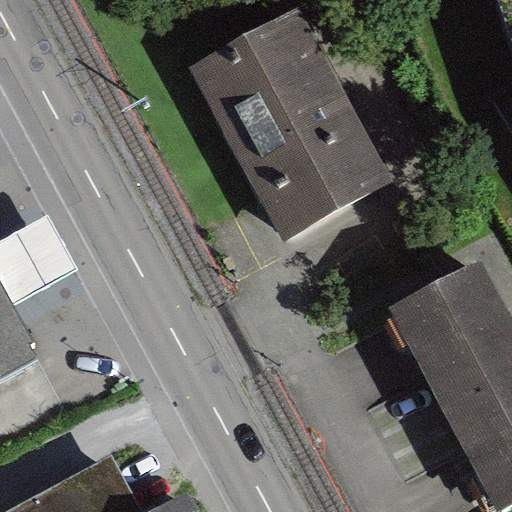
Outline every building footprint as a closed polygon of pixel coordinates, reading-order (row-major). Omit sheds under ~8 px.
[(511,6),(499,11),(511,53),(511,6)] [(303,22),(186,84),(280,262),(398,200),(303,22)] [(52,231),(0,259),(0,286),(16,317),(80,282),(52,231)] [(511,511),(511,335),(480,278),(384,331),(484,511),(511,511)] [(0,383),(41,362),(16,317),(0,286),(0,383)] [(137,511),(114,468),(28,511),(137,511)]
